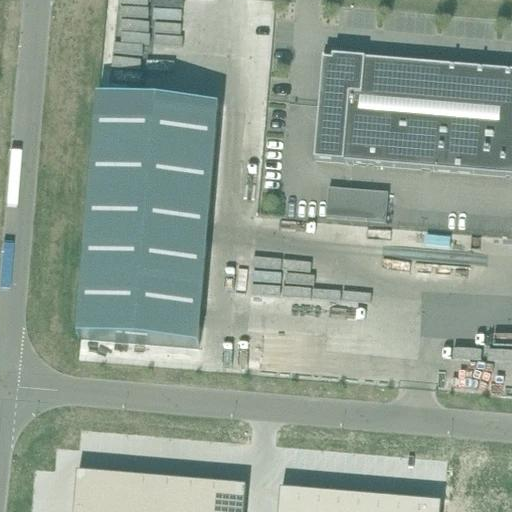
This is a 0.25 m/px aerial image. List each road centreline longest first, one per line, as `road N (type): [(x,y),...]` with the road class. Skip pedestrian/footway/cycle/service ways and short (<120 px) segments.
road 1 (unclassified): [(511,426),(5,385)]
road 2 (unclassified): [(40,0),(5,385)]
road 3 (unknown): [(327,304),(451,316)]
